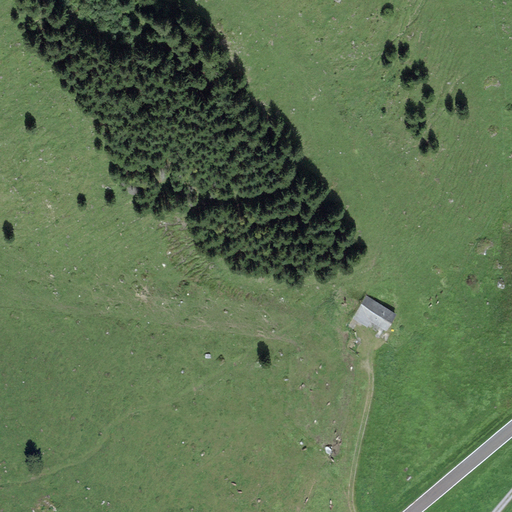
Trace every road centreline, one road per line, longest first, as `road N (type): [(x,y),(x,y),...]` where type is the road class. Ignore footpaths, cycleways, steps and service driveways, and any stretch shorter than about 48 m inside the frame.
road 1 (track): [(353,511),(370,362)]
road 2 (primary): [(511,427),(412,511)]
